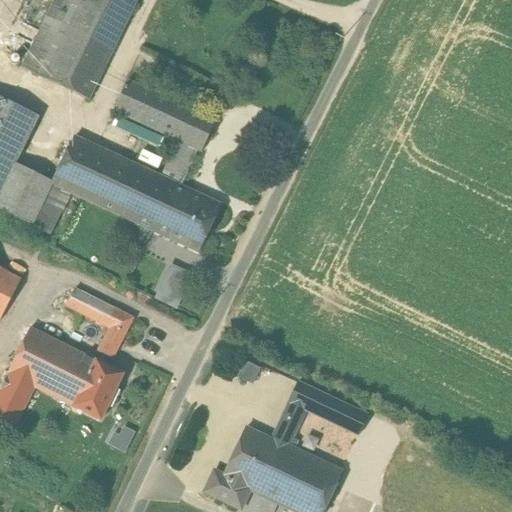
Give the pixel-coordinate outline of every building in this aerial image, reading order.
[(127,21),(82,0),(55,0),(21,69),(88,101),(127,21)] [(136,0),(82,0),(127,21),(136,0)] [(215,121),(127,81),(112,113),(176,143),(197,152),(200,153),(215,121)] [(36,117),(0,99),(0,155),(13,162),(36,117)] [(111,136),(138,143),(142,131),(114,124),(111,136)] [(160,177),(74,138),(51,185),(70,194),(154,233),(176,185),(160,177)] [(197,152),(176,143),(160,177),(176,185),(181,187),(197,152)] [(13,162),(0,155),(0,189),(12,166),(13,162)] [(51,185),(12,166),(0,189),(0,211),(49,236),(70,194),(51,185)] [(181,187),(176,185),(154,233),(198,253),(220,205),(181,187)] [(68,258),(74,246),(59,239),(53,251),(68,258)] [(74,246),(68,258),(88,268),(93,259),(82,254),(84,251),(74,246)] [(169,266),(153,300),(176,311),(192,276),(169,266)] [(0,318),(20,278),(0,268),(0,318)] [(109,329),(94,358),(96,360),(109,366),(133,315),(81,290),(71,310),(109,329)] [(0,389),(0,419),(15,427),(34,390),(25,385),(49,336),(31,327),(8,373),(0,389)] [(94,358),(49,336),(25,385),(34,390),(72,408),(96,360),(94,358)] [(109,366),(96,360),(72,408),(100,422),(124,373),(109,366)] [(245,363),(238,378),(253,385),(260,370),(245,363)] [(0,389),(8,373),(0,368),(0,389)] [(368,416),(298,383),(288,403),(305,412),(358,437),(368,416)] [(271,439),(283,445),(293,450),(293,449),(297,441),(293,439),(305,412),(288,403),(271,439)] [(126,451),(133,429),(116,424),(109,446),(126,451)] [(283,445),(271,439),(246,428),(223,476),(214,472),(204,493),(240,510),(249,491),(270,501),(278,483),(268,478),(283,445)] [(323,511),(342,472),(293,449),(293,450),(283,445),(268,478),(278,483),(270,501),(293,511),(323,511)]
